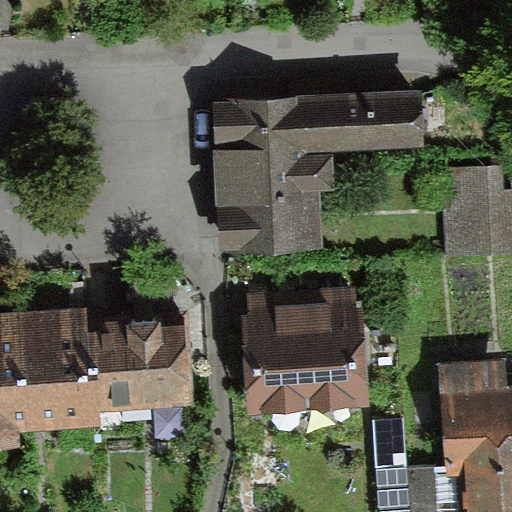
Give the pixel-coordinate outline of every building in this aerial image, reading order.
[(313,95),(315,152),(419,148),(417,91),(313,95)] [(319,246),(315,152),(313,95),(212,99),(218,250),(319,246)] [(511,190),(496,191),(495,169),(441,170),(443,254),(511,251),(511,190)] [(239,294),(244,408),(363,403),(358,288),(239,294)] [(85,305),(18,308),(24,425),(92,421),(91,408),(86,323),(85,305)] [(18,308),(0,309),(0,425),(24,425),(18,308)] [(184,403),(180,318),(86,323),(91,408),(184,403)] [(443,471),(461,470),(511,465),(511,387),(438,393),(443,471)] [(511,511),(511,465),(461,470),(464,511),(511,511)] [(374,469),(375,511),(430,511),(428,466),(374,469)]
